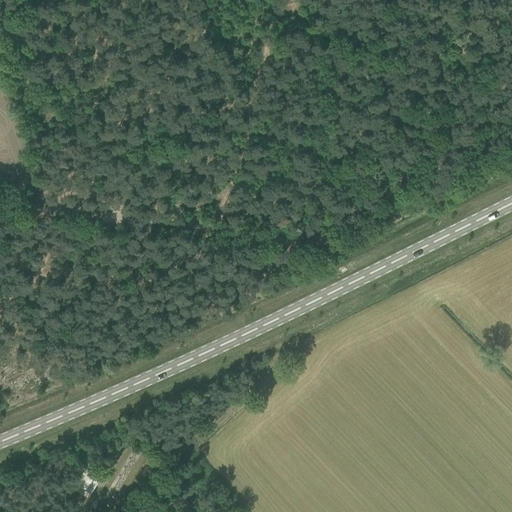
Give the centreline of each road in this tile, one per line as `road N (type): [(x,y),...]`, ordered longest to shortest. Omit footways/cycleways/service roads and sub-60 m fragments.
road 1 (secondary): [(0,442),(142,383),(511,204)]
road 2 (track): [(67,212),(359,247)]
